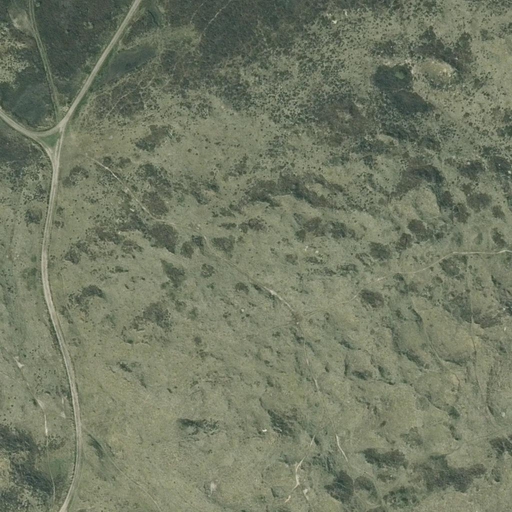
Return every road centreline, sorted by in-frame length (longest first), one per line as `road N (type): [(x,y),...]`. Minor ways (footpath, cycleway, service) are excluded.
road 1 (track): [(52,152),(41,258),(68,365),(78,455),(60,511)]
road 2 (track): [(52,152),(59,126),(138,0)]
road 3 (track): [(30,0),(59,126)]
